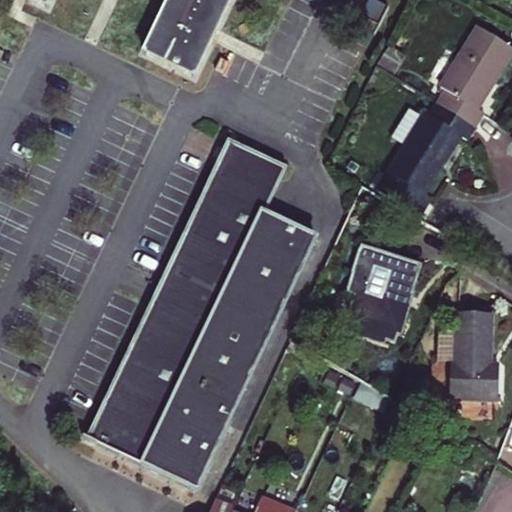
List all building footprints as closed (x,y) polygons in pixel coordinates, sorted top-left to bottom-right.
[(28,0),(49,9),(53,0),(169,0),(143,54),(195,79),(232,0),(28,0)] [(447,92),(439,105),(476,128),(484,116),(484,115),(478,111),(473,107),(491,79),(496,82),(511,56),(511,49),(479,29),(441,89),(447,92)] [(473,107),(478,111),(496,82),(491,79),(473,107)] [(467,142),(468,141),(476,128),(439,105),(431,118),(425,115),(377,193),(420,218),(431,201),(425,197),(443,167),(438,164),(456,135),(461,138),(467,142)] [(456,135),(438,164),(443,167),(461,138),(456,135)] [(221,163),(88,442),(197,493),(317,241),(263,216),(285,171),(229,145),(226,152),(221,163)] [(219,149),(214,160),(221,163),(226,152),(219,149)] [(419,265),(364,247),(355,275),(353,274),(346,295),(354,298),(343,334),(386,348),(387,343),(396,345),(412,294),(410,293),(419,265)] [(491,368),(492,316),(458,315),(456,367),(451,367),(450,401),(499,403),(500,368),(491,368)] [(232,511),(256,511),(263,500),(253,495),(247,507),(244,510),(243,511),(234,508),(232,511)] [(295,511),(263,498),(263,500),(256,511),(295,511)] [(232,511),(234,508),(215,502),(210,511),(232,511)]
